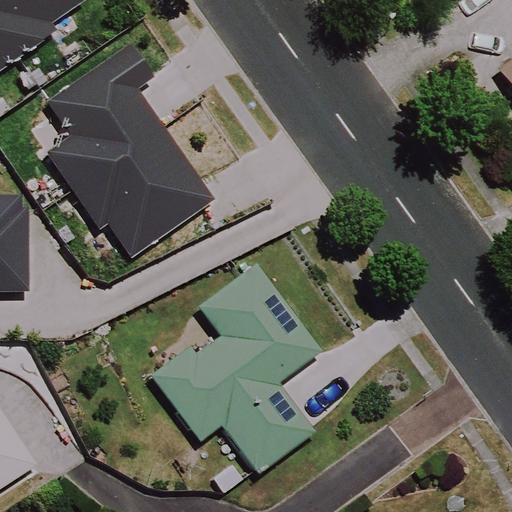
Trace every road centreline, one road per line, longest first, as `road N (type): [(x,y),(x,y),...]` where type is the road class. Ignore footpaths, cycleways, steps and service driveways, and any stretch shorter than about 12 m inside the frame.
road 1 (residential): [(511,363),(254,0)]
road 2 (residential): [(511,363),(291,511)]
